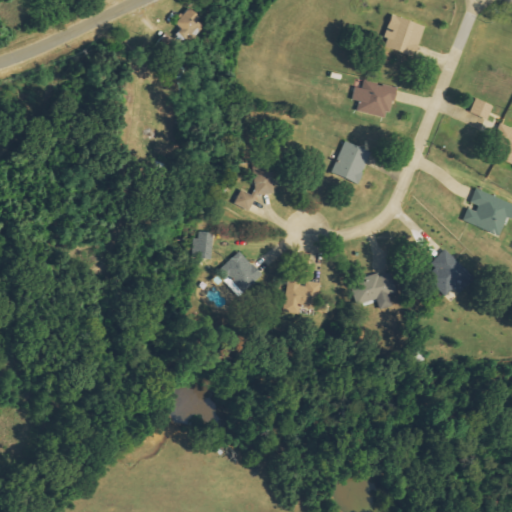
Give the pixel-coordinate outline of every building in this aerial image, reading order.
[(203,25),(185,8),(172,23),(190,39),(203,25)] [(380,49),(413,56),(421,24),(387,16),(380,49)] [(393,88),(361,81),(360,88),(353,86),(350,100),(356,101),(354,111),(386,118),(393,88)] [(354,185),(367,153),(342,142),(328,174),(354,185)] [(246,212),(257,191),(267,197),(272,187),(257,179),(248,195),(239,190),(232,204),(246,212)] [(511,205),(473,188),(467,202),(474,205),(472,211),(464,208),(458,220),(497,237),(511,205)] [(193,257),(210,258),(211,233),(194,232),(193,257)] [(471,276),(441,249),(427,264),(432,269),(424,279),(442,296),(450,288),(456,294),(471,276)] [(374,300),(377,310),(391,306),(388,294),(393,293),(388,271),(349,281),(355,305),(374,300)] [(298,305),(314,309),(320,284),(301,280),(301,281),(287,277),(279,311),(295,314),(298,305)]
